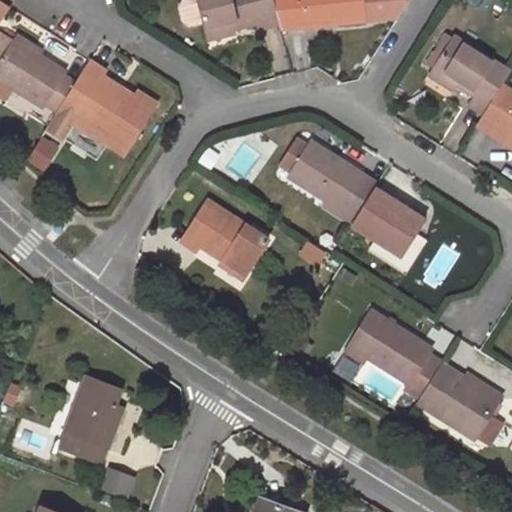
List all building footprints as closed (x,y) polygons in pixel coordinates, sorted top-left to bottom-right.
[(0,0),(0,19),(10,4),(1,0),(0,0)] [(284,19),(278,0),(184,0),(183,4),(188,19),(195,24),(205,20),(208,32),(257,18),(260,25),(284,19)] [(278,0),(284,19),(285,25),(304,23),(303,16),(333,12),(334,20),(365,17),(363,0),(278,0)] [(363,0),(365,17),(401,14),(409,0),(363,0)] [(304,23),(334,20),(333,12),(303,16),(304,23)] [(0,51),(3,54),(15,36),(4,29),(0,34),(0,51)] [(511,64),(458,31),(436,65),(458,78),(476,90),(472,99),(486,109),(506,77),(511,67),(511,64)] [(59,107),(79,76),(69,70),(71,67),(17,32),(15,36),(3,54),(0,58),(0,71),(47,103),(49,100),(59,107)] [(79,76),(59,107),(76,117),(126,150),(158,101),(136,87),(131,96),(101,76),(107,68),(91,58),(79,76)] [(458,78),(436,65),(433,70),(455,82),(458,78)] [(511,81),(506,77),(486,109),(479,119),(495,129),(498,124),(511,132),(511,81)] [(76,117),(59,107),(48,123),(66,134),(76,117)] [(511,139),(511,132),(498,124),(495,129),(511,139)] [(332,189),(361,209),(379,181),(381,178),(318,135),(314,141),(303,133),(286,158),(298,166),(294,171),(328,194),(332,189)] [(52,144),(40,136),(26,157),(38,167),(52,144)] [(196,164),(211,171),(218,154),(202,148),(196,164)] [(430,214),(379,181),(361,209),(355,218),(407,252),(430,214)] [(332,189),(328,194),(325,199),(355,218),(361,209),(332,189)] [(202,241),(225,256),(248,270),(270,236),(207,196),(181,236),(198,247),(202,241)] [(248,270),(225,256),(222,262),(244,275),(248,270)] [(420,395),(445,357),(428,347),(434,336),(380,302),(355,340),(408,378),(404,386),(420,395)] [(498,392),(445,357),(420,395),(475,431),(498,392)] [(118,392),(76,373),(52,427),(61,431),(55,447),(93,461),(99,444),(106,448),(122,409),(113,405),(118,392)] [(125,476),(103,469),(95,492),(119,502),(125,476)] [(287,511),(253,499),(248,511),(287,511)]
